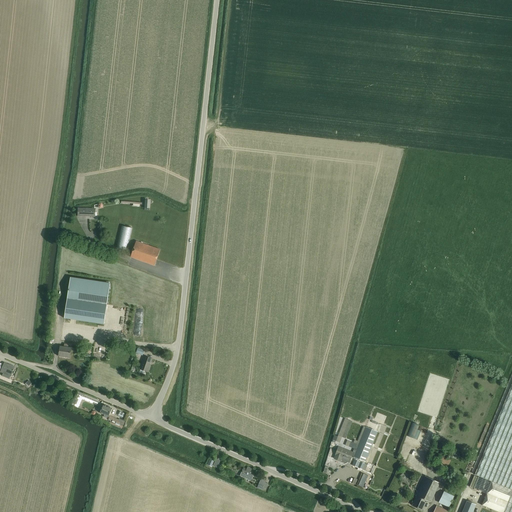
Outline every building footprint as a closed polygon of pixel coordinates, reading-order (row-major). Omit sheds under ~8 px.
[(77,216),(95,217),(95,208),(94,208),(77,208),(77,216)] [(132,228),(122,226),(117,248),(122,249),(128,250),(132,228)] [(131,257),(155,266),(157,260),(161,250),(136,241),(131,257)] [(107,304),(110,283),(71,277),(67,301),(64,318),(104,324),(107,304)] [(72,348),(68,347),(68,345),(64,344),(64,347),(60,346),(59,357),(70,358),(72,349),(72,348)] [(150,364),(150,362),(152,363),(153,359),(145,356),(140,370),(148,373),(151,365),(150,364)] [(14,371),(14,370),(13,370),(15,367),(11,365),(10,366),(5,363),(2,371),(12,374),(13,371),(14,371)] [(491,482),(482,505),(498,511),(511,511),(511,383),(475,475),(491,482)] [(75,398),(71,405),(76,407),(78,408),(83,397),(98,403),(99,401),(78,392),(75,398)] [(100,414),(108,417),(112,409),(104,405),(100,414)] [(110,423),(120,427),(122,428),(125,421),(122,420),(122,422),(110,417),(109,420),(111,421),(110,423)] [(345,439),(352,422),(345,419),(338,437),(336,442),(340,443),(342,437),(345,439)] [(412,422),(407,436),(417,440),(421,431),(417,430),(419,425),(412,422)] [(335,455),(334,458),(341,461),(341,460),(342,458),(350,461),(352,456),(354,456),(354,457),(365,462),(372,447),(378,432),(364,426),(357,441),(356,444),(354,443),(351,442),(349,447),(354,449),(353,452),(339,447),(335,455)] [(442,456),(439,462),(444,465),(448,466),(451,461),(447,459),(442,456)] [(362,469),(365,471),(368,465),(364,463),(355,459),(352,465),(362,469)] [(244,468),(240,476),(251,481),(254,475),(250,474),(252,468),(248,467),(247,469),(244,468)] [(363,474),(358,485),(363,487),(368,476),(363,474)] [(440,483),(431,479),(425,476),(416,496),(417,496),(412,506),(422,510),(427,501),(431,503),(440,483)] [(261,479),(257,488),(266,491),(269,484),(265,483),(266,481),(261,479)] [(448,493),(445,500),(451,503),(454,496),(448,493)] [(467,501),(462,511),(473,511),(476,505),(467,501)]
